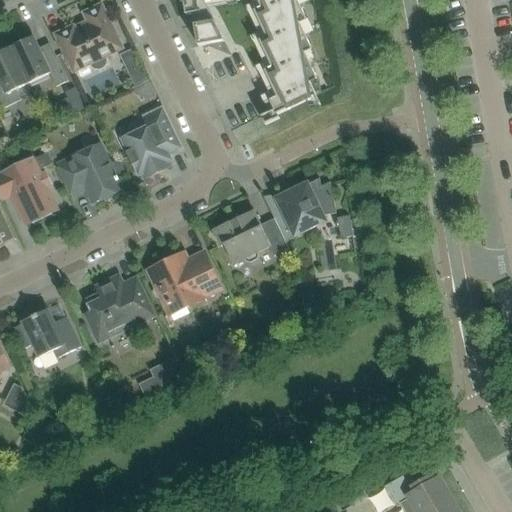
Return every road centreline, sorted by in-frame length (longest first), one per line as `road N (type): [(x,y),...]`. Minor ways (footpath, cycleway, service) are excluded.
road 1 (residential): [(0,288),(202,187),(212,170),(211,150),(139,0)]
road 2 (residential): [(222,511),(442,419)]
